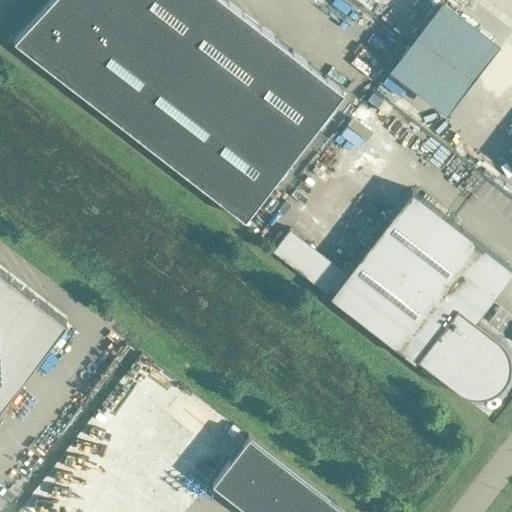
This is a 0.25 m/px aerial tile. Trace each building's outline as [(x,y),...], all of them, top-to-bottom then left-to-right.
[(50,0),(14,39),(245,218),(343,91),(226,0),(50,0)] [(449,126),(498,54),(437,12),(388,84),(449,126)] [(354,74),(362,82),(374,69),(366,61),(354,74)] [(358,142),(373,153),(379,144),(364,133),(358,142)] [(468,208),(481,187),(455,171),(442,192),(468,208)] [(508,350),(506,346),(504,342),(501,339),(497,336),(475,318),(511,270),(511,266),(411,189),(329,294),(414,360),(417,356),(457,388),(462,391),(467,393),(473,394),(478,394),(484,394),(489,392),(492,391),(495,389),(497,388),(500,385),(503,382),(505,378),(507,375),(509,371),(510,366),(510,362),(510,358),(509,354),(508,350)] [(0,401),(66,317),(0,266),(0,401)] [(341,511),(326,500),(329,497),(251,437),(251,436),(248,434),(211,481),(251,511),(341,511)]
